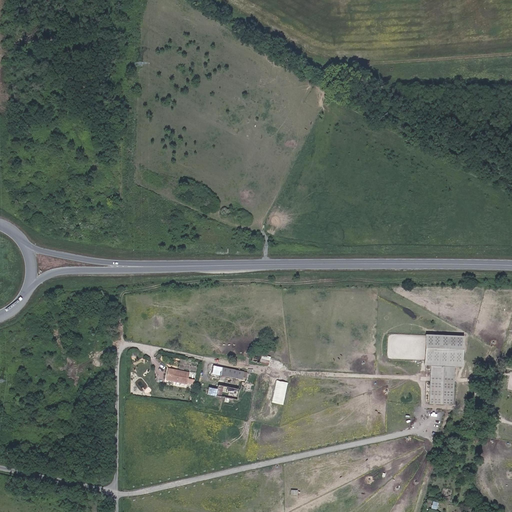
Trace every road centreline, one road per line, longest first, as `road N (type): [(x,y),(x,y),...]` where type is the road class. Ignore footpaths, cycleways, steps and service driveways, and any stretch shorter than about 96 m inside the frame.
road 1 (secondary): [(138,267),(511,267)]
road 2 (track): [(210,0),(314,62),(511,51)]
road 3 (residential): [(122,343),(116,492)]
